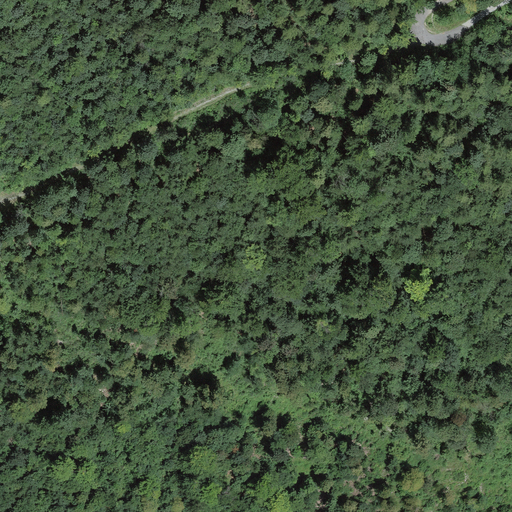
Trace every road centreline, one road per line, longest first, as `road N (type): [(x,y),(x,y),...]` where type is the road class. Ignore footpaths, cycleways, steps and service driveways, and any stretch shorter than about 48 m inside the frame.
road 1 (track): [(419,27),(380,53),(256,76),(0,202)]
road 2 (track): [(494,0),(430,35),(416,18),(445,0)]
